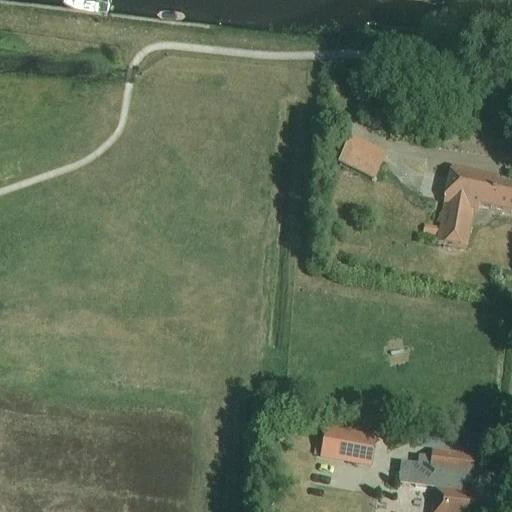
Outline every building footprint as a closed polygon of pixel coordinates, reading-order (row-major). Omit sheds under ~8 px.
[(383,96),(381,115),(400,118),(403,98),(383,96)] [(350,139),(338,163),(375,182),(387,157),(350,139)] [(443,201),(437,246),(468,250),(473,212),(478,213),(479,207),(511,213),(511,186),(497,184),(497,178),(450,168),(443,201)] [(324,432),(321,460),(372,467),(376,439),(324,432)] [(418,459),(417,468),(402,466),(399,486),(435,491),(432,511),(485,511),(487,502),(482,501),(483,495),(470,493),(474,459),(432,453),(431,460),(418,459)]
